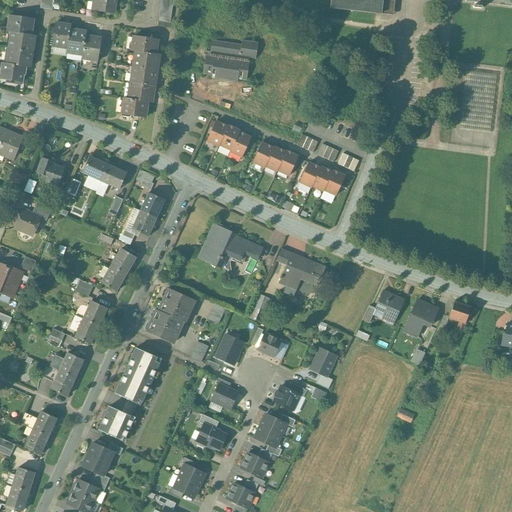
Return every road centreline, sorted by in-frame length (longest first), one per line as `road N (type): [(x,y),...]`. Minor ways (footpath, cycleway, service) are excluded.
road 1 (residential): [(194,176),(42,511)]
road 2 (residential): [(409,37),(402,86),(335,241)]
road 3 (residential): [(0,96),(194,176)]
road 4 (residential): [(335,241),(480,296),(511,300)]
road 5 (residential): [(194,176),(335,241)]
road 6 (residential): [(258,384),(204,511)]
